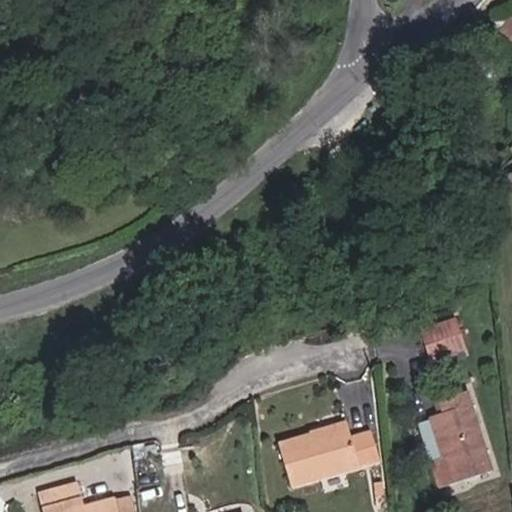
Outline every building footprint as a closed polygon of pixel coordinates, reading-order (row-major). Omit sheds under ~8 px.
[(346,117),(338,126),(345,133),(354,126),(346,117)] [(511,188),(497,197),(505,213),(511,208),(511,188)] [(438,357),(470,346),(462,320),(429,331),(438,357)] [(472,389),(443,399),(448,413),(439,415),(452,455),(439,459),(447,484),(498,467),(472,389)] [(319,441),(358,431),(357,425),(318,435),(319,441)] [(388,460),(382,434),(360,440),(358,431),(319,441),(318,435),(289,443),(300,485),(369,470),(368,466),(388,460)] [(122,511),(120,500),(88,508),(82,483),(48,492),(52,511),(122,511)] [(120,500),(122,511),(139,511),(136,497),(120,500)]
